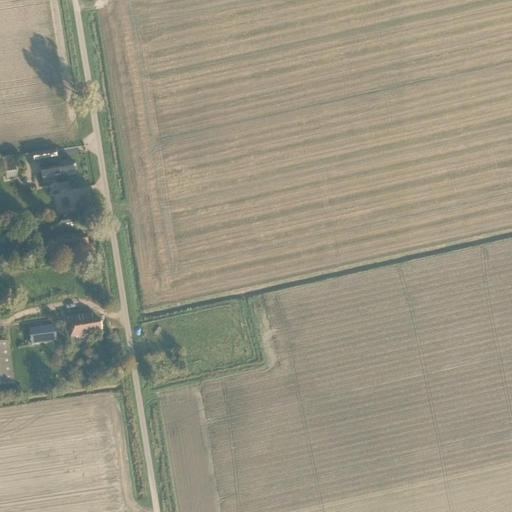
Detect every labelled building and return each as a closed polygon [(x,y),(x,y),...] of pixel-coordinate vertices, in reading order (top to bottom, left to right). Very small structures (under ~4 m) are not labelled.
[(55,151),(32,155),(33,164),(39,163),(42,183),(56,181),(58,192),(68,191),(68,189),(69,187),(70,186),(70,184),(68,182),(66,181),(65,176),(76,174),(74,162),(63,164),(63,163),(57,164),(56,158),(58,156),(57,152),(55,151)] [(15,171),(13,158),(2,160),(4,172),(15,171)] [(77,228),(75,214),(60,217),(62,230),(77,228)] [(77,237),(75,235),(66,237),(66,236),(55,237),(58,254),(69,252),(68,251),(75,250),(76,249),(87,247),(85,236),(77,237)] [(54,262),(52,250),(43,251),(45,264),(54,262)] [(93,321),(92,315),(67,319),(70,340),(84,338),(83,336),(90,335),(90,333),(102,331),(100,320),(93,321)] [(56,342),(54,325),(28,329),(31,346),(56,342)] [(0,385),(14,384),(8,341),(0,342),(0,385)]
